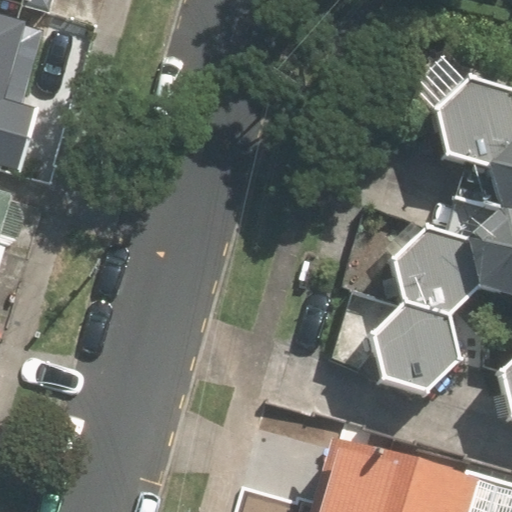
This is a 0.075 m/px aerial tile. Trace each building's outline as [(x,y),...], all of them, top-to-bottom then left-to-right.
[(29,8),(53,14),(56,0),(11,0),(30,5),(29,8)] [(62,36),(0,17),(0,168),(20,174),(62,36)] [(467,88),(435,119),(445,161),(489,174),(511,151),(511,104),(511,101),(467,88)] [(511,151),(489,174),(493,192),(499,217),(511,220),(511,151)] [(488,228),(467,248),(477,290),(511,300),(511,220),(499,217),(488,228)] [(422,234),(391,266),(402,309),(446,322),(477,290),(467,248),(422,234)] [(402,309),(370,340),(380,382),(425,395),(456,364),(446,322),(402,309)] [(511,362),(501,374),(511,416),(511,415),(511,362)] [(314,511),(468,511),(479,476),(337,435),(314,511)]
